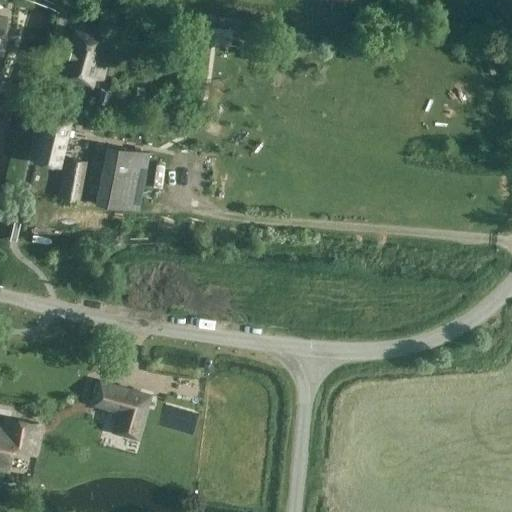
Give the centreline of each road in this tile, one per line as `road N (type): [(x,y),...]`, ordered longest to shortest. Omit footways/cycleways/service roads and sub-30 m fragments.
road 1 (unclassified): [(309,350),(82,316),(0,295)]
road 2 (unclassified): [(309,350),(421,342),(471,320),(511,284)]
road 3 (unclassified): [(293,511),(309,350)]
